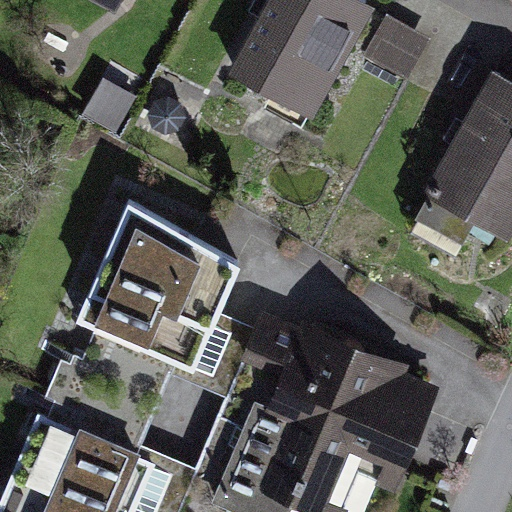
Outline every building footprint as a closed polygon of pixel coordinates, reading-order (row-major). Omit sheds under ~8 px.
[(343,0),(232,0),(203,59),(287,103),(343,0)] [(369,56),(407,75),(427,36),(389,16),(369,56)] [(511,179),(511,74),(459,48),(386,198),(448,230),(455,216),(486,231),(511,179)] [(234,252),(102,187),(53,303),(188,361),(234,252)] [(374,511),(432,365),(263,292),(173,511),(374,511)] [(144,511),(164,460),(21,393),(0,447),(0,511),(144,511)]
